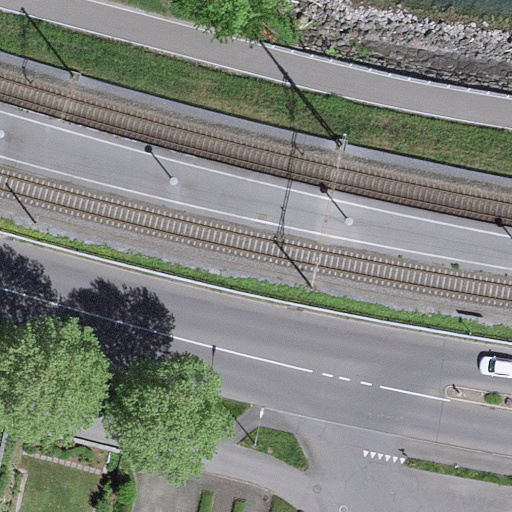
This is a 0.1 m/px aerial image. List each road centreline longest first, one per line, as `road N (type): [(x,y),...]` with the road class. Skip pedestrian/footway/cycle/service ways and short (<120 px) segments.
road 1 (primary): [(511,403),(162,336),(0,288)]
road 2 (residential): [(0,402),(268,473),(327,511)]
